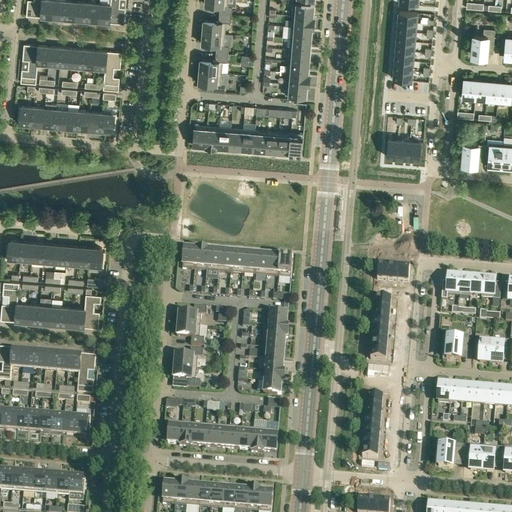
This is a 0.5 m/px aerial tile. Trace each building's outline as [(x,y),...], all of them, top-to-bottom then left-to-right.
[(32,0),(27,0),(26,16),(36,17),(37,17),(41,17),(42,0),(33,0),(34,0),(32,0)] [(52,19),(53,0),(42,0),(41,17),(52,18),(52,19)] [(56,0),(53,0),(52,19),(53,19),(53,18),(64,19),(65,1),(56,0)] [(110,0),(110,4),(111,5),(109,23),(114,23),(114,24),(114,23),(124,24),(125,8),(119,7),(119,0),(110,0)] [(220,6),(219,13),(231,15),(232,7),(227,6),(227,0),(205,0),(205,4),(220,6)] [(75,20),(75,21),(77,2),(65,1),(64,19),(75,20)] [(86,21),(88,3),(77,2),(75,21),(75,20),(86,21)] [(98,22),(99,4),(88,3),(86,21),(98,22)] [(292,15),(315,17),(313,16),(314,5),(293,3),(292,15)] [(111,5),(110,4),(99,4),(98,22),(109,23),(111,5)] [(399,11),(398,21),(416,23),(417,13),(399,11)] [(203,20),(202,32),(225,34),(226,22),(231,23),(231,15),(219,13),(218,21),(203,20)] [(292,15),(291,26),(314,28),(315,17),(292,15)] [(398,21),(397,31),(415,32),(416,23),(398,21)] [(314,28),(291,26),(290,38),(311,40),(312,29),(314,29),(314,28)] [(487,44),(494,45),(495,29),(484,28),(483,36),(474,35),(472,55),(486,56),(487,44)] [(397,31),(396,40),(415,42),(415,32),(397,31)] [(225,34),(202,32),(201,44),(216,45),(216,53),(228,54),(229,46),(224,45),(225,34)] [(505,58),(511,58),(511,35),(507,36),(507,38),(500,37),(499,54),(500,54),(500,52),(506,52),(505,58)] [(289,49),(310,51),(311,40),(290,38),(289,49)] [(396,40),(396,50),(414,51),(415,42),(396,40)] [(37,63),(39,45),(34,45),(34,44),(34,45),(24,44),(22,60),(29,61),(28,70),(22,69),(21,82),(36,84),(38,63),(37,63)] [(37,63),(38,63),(48,64),(50,46),(39,45),(37,63)] [(50,46),(48,64),(60,65),(61,47),(50,46)] [(71,66),(73,47),(72,47),(72,48),(61,47),(60,65),(71,66)] [(83,67),(84,49),(73,48),(73,47),(71,66),(83,67)] [(83,67),(94,68),(96,49),(95,49),(95,50),(84,49),(83,67)] [(94,68),(105,69),(107,51),(96,50),(96,49),(94,68)] [(288,61),(309,62),(310,51),(289,49),(288,61)] [(396,50),(395,59),(413,61),(414,51),(396,50)] [(105,69),(103,89),(118,91),(120,77),(113,77),(114,68),(120,68),(122,52),(112,51),(111,51),(107,51),(105,69)] [(200,59),(199,71),(222,73),(223,62),(227,62),(228,54),(216,53),(215,61),(200,59)] [(395,59),(394,69),(412,71),(413,61),(395,59)] [(287,72),(310,74),(310,73),(308,73),(309,62),(288,61),(287,72)] [(394,69),(393,79),(411,81),(412,71),(394,69)] [(221,85),(222,73),(199,71),(198,83),(213,84),(212,91),(225,92),(225,85),(221,85)] [(310,74),(287,72),(286,83),(309,85),(310,74)] [(463,99),(475,100),(476,81),(465,80),(463,99)] [(488,82),(476,81),(475,100),(486,101),(488,82)] [(499,83),(488,82),(486,101),(497,102),(499,83)] [(309,85),(286,83),(285,95),(306,97),(307,86),(309,86),(309,85)] [(511,84),(499,83),(497,102),(509,103),(511,103),(511,89),(510,89),(511,84)] [(32,125),(33,107),(22,106),(19,106),(19,105),(17,121),(18,121),(18,120),(20,120),(20,124),(32,125)] [(45,108),(33,107),(32,125),(43,126),(43,127),(45,108)] [(44,126),(55,127),(56,109),(45,108),(43,127),(44,126)] [(68,110),(56,109),(55,127),(66,128),(66,129),(68,110)] [(68,110),(66,129),(66,128),(77,129),(79,111),(68,110)] [(90,112),(79,111),(77,129),(88,130),(89,131),(90,112)] [(90,112),(89,131),(89,130),(100,131),(102,113),(90,112)] [(113,114),(102,113),(100,131),(112,132),(112,128),(115,128),(114,129),(115,129),(116,113),(116,114),(113,114)] [(205,147),(207,125),(195,124),(193,145),(205,147)] [(217,148),(219,126),(207,125),(205,147),(217,148)] [(229,149),(231,127),(219,126),(217,148),(229,149)] [(231,127),(229,149),(241,150),(243,128),(231,127)] [(253,151),(255,129),(243,128),(241,150),(253,151)] [(265,152),(267,130),(255,129),(253,151),(265,152)] [(279,131),(267,130),(265,152),(277,153),(279,131)] [(289,154),(291,132),(279,131),(277,153),(289,154)] [(291,132),(289,154),(301,155),(303,133),(291,132)] [(388,139),(386,157),(398,158),(399,140),(388,139)] [(399,140),(398,158),(408,158),(410,141),(399,140)] [(410,141),(408,158),(420,159),(421,142),(410,141)] [(477,159),(483,159),(484,145),(464,143),(463,163),(477,164),(477,159)] [(503,146),(484,145),(483,159),(489,160),(489,165),(501,166),(503,144),(503,146)] [(511,144),(503,144),(501,166),(511,167),(511,144)] [(21,260),(22,241),(10,240),(10,244),(8,244),(8,243),(7,243),(6,259),(6,258),(9,258),(21,260)] [(33,242),(22,241),(21,260),(32,260),(33,242)] [(32,260),(43,261),(45,243),(34,242),(33,242),(32,260)] [(56,244),(45,243),(43,261),(55,262),(56,244)] [(57,244),(56,244),(55,262),(66,263),(67,245),(57,244)] [(79,246),(67,245),(66,263),(77,264),(79,246)] [(89,265),(90,247),(79,246),(77,264),(89,265)] [(90,247),(89,265),(101,266),(103,266),(103,267),(105,252),(104,252),(102,252),(102,248),(90,247)] [(197,249),(184,248),(182,269),(195,270),(197,249)] [(195,270),(207,271),(209,250),(197,249),(195,270)] [(207,271),(219,272),(221,251),(209,250),(207,271)] [(233,252),(221,251),(219,272),(231,273),(233,252)] [(233,252),(231,273),(243,274),(244,253),(233,252)] [(244,253),(243,274),(255,275),(256,254),(244,253)] [(255,275),(267,276),(268,255),(256,254),(255,275)] [(267,276),(279,277),(280,256),(268,255),(267,276)] [(280,256),(279,277),(291,278),(293,257),(280,256)] [(379,264),(377,280),(388,281),(389,265),(379,264)] [(389,265),(388,281),(398,281),(399,266),(389,265)] [(399,266),(398,281),(409,282),(410,267),(399,266)] [(460,277),(456,276),(449,276),(448,283),(443,282),(441,300),(447,300),(447,296),(459,297),(459,296),(460,277)] [(472,278),(460,277),(459,296),(470,297),(472,278)] [(103,279),(87,278),(87,285),(103,287),(103,279)] [(483,279),(472,278),(470,297),(482,298),(483,279)] [(495,280),(487,279),(483,279),(482,298),(493,299),(495,280)] [(503,301),(511,301),(511,281),(511,287),(504,286),(503,301)] [(2,304),(1,320),(10,321),(11,322),(11,321),(15,321),(17,303),(19,283),(4,282),(3,295),(9,295),(8,304),(2,304)] [(86,289),(85,309),(83,327),(88,327),(88,328),(88,327),(98,328),(100,312),(94,312),(94,302),(100,303),(101,296),(100,295),(100,296),(91,295),(92,289),(86,289)] [(376,297),(375,308),(390,309),(391,299),(376,297)] [(28,304),(17,303),(15,321),(26,322),(26,323),(27,323),(28,304)] [(28,304),(27,323),(27,322),(38,323),(40,305),(28,304)] [(49,325),(51,306),(40,305),(38,323),(49,324),(49,325)] [(50,324),(61,325),(62,307),(51,306),(49,325),(50,325),(50,324)] [(178,324),(200,326),(201,315),(206,315),(207,307),(194,306),(194,314),(179,313),(178,324)] [(74,308),(62,307),(61,325),(72,326),(72,327),(74,308)] [(74,308),(72,327),(72,326),(83,327),(85,309),(74,308)] [(215,322),(223,322),(223,308),(212,308),(212,313),(215,313),(215,322)] [(375,308),(374,318),(389,319),(390,309),(375,308)] [(288,327),(288,326),(287,326),(288,315),(270,313),(269,325),(288,327)] [(374,318),(373,328),(389,330),(389,319),(374,318)] [(200,326),(178,324),(177,336),(192,338),(191,345),(203,346),(204,338),(199,338),(200,326)] [(287,338),(288,327),(269,325),(268,336),(287,338)] [(373,328),(372,339),(388,340),(389,330),(373,328)] [(448,339),(447,346),(447,349),(445,349),(444,349),(443,352),(442,361),(447,361),(447,359),(460,361),(461,348),(468,349),(469,335),(458,334),(457,340),(448,339)] [(285,349),(286,338),(287,338),(268,336),(267,348),(285,349)] [(479,362),(491,363),(493,339),(475,338),(473,358),(474,358),(474,356),(480,356),(479,362)] [(372,339),(371,349),(387,350),(388,340),(372,339)] [(508,359),(510,341),(493,339),(491,363),(502,364),(502,358),(508,359)] [(11,368),(13,349),(9,349),(9,348),(8,348),(8,349),(0,348),(0,364),(3,365),(2,374),(0,373),(0,381),(5,382),(5,387),(10,388),(12,368),(11,368)] [(284,361),(285,349),(267,348),(266,359),(284,361)] [(24,350),(13,349),(11,368),(12,368),(23,368),(24,350)] [(197,369),(198,357),(203,358),(203,350),(191,349),(190,356),(175,355),(174,367),(197,369)] [(371,349),(371,359),(386,361),(387,350),(371,349)] [(25,350),(24,350),(23,368),(34,369),(36,351),(25,350)] [(36,351),(34,369),(45,370),(47,352),(36,351)] [(45,370),(57,371),(58,353),(47,352),(45,370)] [(69,354),(58,353),(57,371),(68,372),(70,354),(69,354)] [(80,373),(81,355),(70,354),(68,372),(79,373),(80,373)] [(85,356),(81,355),(80,373),(79,373),(77,394),(93,395),(96,356),(86,356),(86,355),(85,355),(85,356)] [(285,372),(283,371),(284,361),(266,359),(265,370),(285,372)] [(197,369),(174,367),(173,379),(188,380),(188,387),(200,389),(201,381),(196,380),(197,369)] [(284,383),(285,372),(265,370),(264,382),(284,383)] [(264,382),(263,394),(281,395),(282,384),(284,384),(284,383),(264,382)] [(450,404),(451,385),(440,384),(441,382),(436,382),(435,394),(439,394),(438,403),(450,404)] [(463,386),(451,385),(450,404),(450,402),(461,403),(463,386)] [(461,403),(473,404),(474,387),(463,386),(461,403)] [(485,388),(474,387),(473,404),(484,405),(485,388)] [(497,389),(493,388),(485,388),(484,405),(495,406),(497,389)] [(508,390),(497,389),(495,406),(507,407),(508,390)] [(368,395),(367,406),(382,407),(383,397),(368,395)] [(19,410),(17,431),(18,431),(18,430),(29,431),(31,410),(24,410),(25,407),(22,406),(20,406),(19,410)] [(367,406),(366,416),(381,417),(382,407),(367,406)] [(17,431),(19,410),(7,409),(7,411),(8,411),(6,429),(17,430),(17,431)] [(40,433),(42,411),(31,410),(29,431),(40,432),(40,433)] [(42,411),(40,433),(41,432),(43,432),(43,435),(51,436),(53,412),(42,411)] [(63,435),(65,413),(53,412),(51,436),(59,437),(60,434),(63,434),(63,435)] [(76,414),(65,413),(63,435),(63,434),(74,435),(76,417),(76,414)] [(366,416),(365,426),(380,427),(381,417),(366,416)] [(88,418),(76,417),(74,435),(86,436),(86,432),(89,432),(89,433),(91,417),(90,417),(90,418),(88,418)] [(180,446),(182,423),(170,422),(168,443),(180,444),(180,446)] [(180,446),(192,447),(194,424),(182,423),(180,446)] [(204,447),(206,425),(194,424),(192,447),(193,446),(204,447)] [(204,447),(216,448),(218,426),(206,425),(204,447)] [(228,449),(230,427),(218,426),(216,448),(228,449)] [(365,426),(364,436),(379,438),(380,427),(365,426)] [(230,427),(228,449),(240,450),(242,428),(230,427)] [(252,452),(254,429),(242,428),(240,450),(251,451),(251,452),(252,452)] [(264,453),(266,430),(254,429),(252,452),(264,453)] [(264,453),(264,452),(276,453),(278,431),(266,430),(264,453)] [(364,436),(363,447),(379,448),(379,438),(364,436)] [(363,447),(362,457),(378,458),(379,448),(363,447)] [(453,463),(465,464),(466,450),(440,447),(439,457),(437,457),(436,457),(435,460),(435,469),(439,469),(439,467),(452,469),(453,463)] [(470,470),(481,471),(483,451),(466,450),(465,464),(471,464),(470,470)] [(483,451),(481,471),(493,472),(493,466),(499,467),(501,452),(483,451)] [(505,473),(511,473),(511,453),(501,452),(499,467),(505,467),(505,473)] [(14,471),(3,470),(1,490),(12,491),(14,470),(14,471)] [(24,492),(25,472),(14,471),(14,470),(12,491),(24,492)] [(24,492),(35,493),(37,472),(36,472),(36,473),(25,472),(24,492)] [(46,494),(48,474),(37,473),(37,472),(35,493),(46,494)] [(58,495),(69,496),(71,473),(62,473),(62,475),(60,475),(60,474),(58,495)] [(81,477),(81,474),(71,473),(69,496),(70,496),(70,494),(81,495),(84,495),(83,496),(84,496),(85,480),(85,481),(82,480),(83,477),(81,477)] [(46,494),(58,495),(60,474),(59,474),(59,475),(48,474),(46,494)] [(177,482),(176,482),(176,484),(164,483),(163,504),(175,505),(177,482)] [(189,483),(177,482),(175,505),(187,506),(189,483)] [(201,486),(189,485),(189,483),(187,506),(199,507),(201,486)] [(213,487),(201,486),(199,507),(211,508),(213,487)] [(225,488),(213,487),(211,508),(223,509),(225,488)] [(237,489),(225,488),(223,509),(235,510),(237,489)] [(249,488),(248,488),(248,490),(237,489),(235,510),(239,511),(247,511),(249,488)] [(258,511),(261,489),(249,488),(247,511),(256,511),(258,511)] [(258,511),(271,511),(273,492),(261,491),(261,489),(258,511)] [(359,498),(357,511),(368,511),(370,499),(359,498)] [(370,499),(368,511),(378,511),(380,500),(370,499)] [(380,500),(378,511),(389,511),(390,501),(380,500)]
